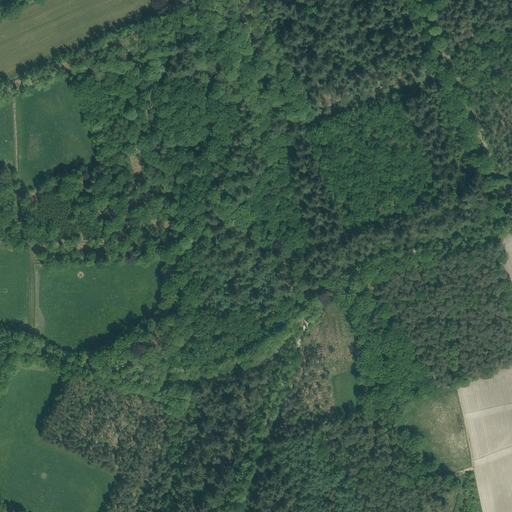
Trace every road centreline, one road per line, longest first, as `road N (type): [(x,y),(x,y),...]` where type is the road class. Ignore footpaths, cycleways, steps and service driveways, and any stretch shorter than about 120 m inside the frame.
road 1 (track): [(312,306),(268,344),(213,368),(98,369),(0,333)]
road 2 (track): [(511,163),(483,178),(405,0)]
road 3 (track): [(312,306),(228,511)]
road 4 (track): [(312,306),(336,283),(385,258),(511,227)]
